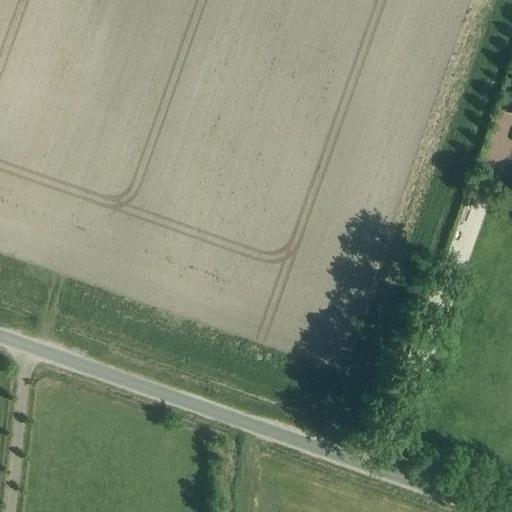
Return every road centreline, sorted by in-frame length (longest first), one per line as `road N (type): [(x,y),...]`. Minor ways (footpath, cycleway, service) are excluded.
road 1 (unclassified): [(493,511),(0,336)]
road 2 (track): [(377,471),(497,129)]
road 3 (track): [(7,511),(24,345)]
